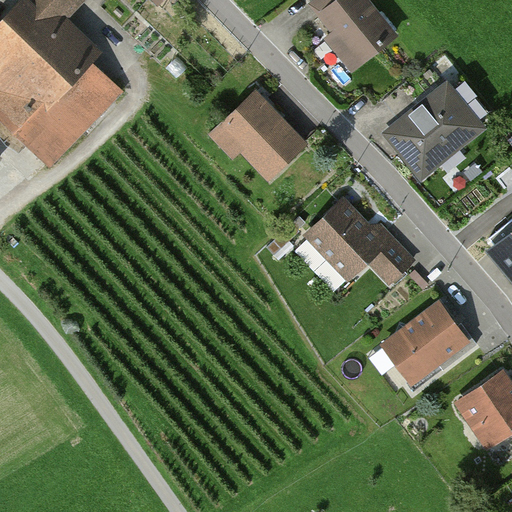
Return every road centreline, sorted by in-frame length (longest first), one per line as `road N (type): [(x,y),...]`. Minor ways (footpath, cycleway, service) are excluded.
road 1 (residential): [(511,321),(394,183),(217,0)]
road 2 (track): [(0,279),(56,341),(180,511)]
